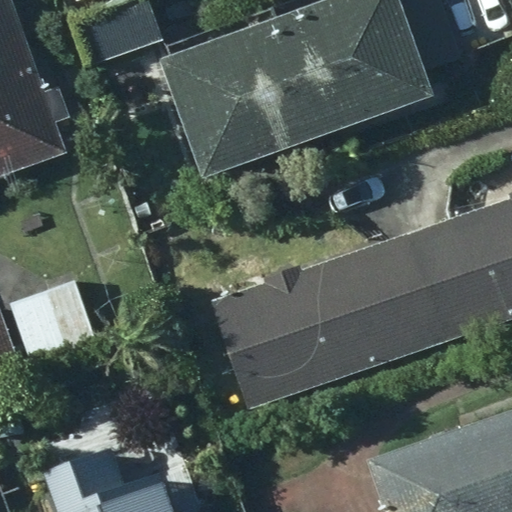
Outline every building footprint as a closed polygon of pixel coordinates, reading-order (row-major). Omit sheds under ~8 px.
[(137,0),(136,0),(58,28),(75,73),(154,46),(137,0)] [(414,107),(375,0),(341,0),(257,30),(299,147),(414,107)] [(33,99),(5,21),(0,23),(0,178),(54,158),(44,128),(61,123),(50,93),(33,99)] [(299,147),(257,30),(142,70),(184,187),(299,147)] [(500,205),(394,242),(429,346),(511,317),(511,192),(499,196),(500,205)] [(240,412),(429,346),(394,242),(293,277),(291,271),(256,282),(257,289),(204,308),(240,412)] [(2,308),(25,369),(89,347),(68,284),(2,308)] [(0,380),(10,378),(0,346),(0,380)] [(511,460),(511,417),(499,422),(511,460)] [(375,511),(511,511),(511,460),(499,422),(361,469),(375,511)] [(115,491),(101,457),(32,480),(42,511),(155,511),(149,496),(158,492),(153,478),(115,491)]
